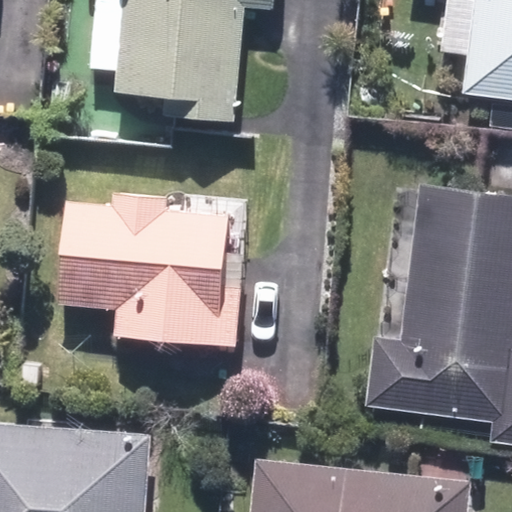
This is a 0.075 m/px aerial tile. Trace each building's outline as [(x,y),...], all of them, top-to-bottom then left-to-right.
[(132,0),(123,85),(173,91),(171,110),(242,118),(255,4),(283,8),(283,0),(132,0)] [(511,93),(511,0),(481,0),(471,88),(511,93)] [(82,80),(62,78),(58,116),(78,118),(82,80)] [(511,188),(429,178),(408,334),(381,330),(371,403),(497,419),(495,438),(511,440),(511,188)] [(122,199),(76,194),(67,299),(124,304),(122,330),(246,342),(255,248),(237,246),(240,209),(176,204),(177,190),(124,185),(122,199)] [(154,511),(160,428),(0,416),(0,511),(154,511)] [(476,511),(481,476),(264,450),(256,511),(476,511)]
